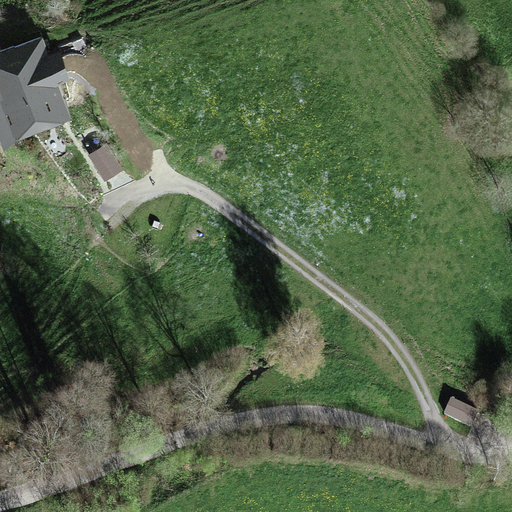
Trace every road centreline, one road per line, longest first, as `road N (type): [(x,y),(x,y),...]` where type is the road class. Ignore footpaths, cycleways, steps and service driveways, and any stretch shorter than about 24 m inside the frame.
road 1 (unclassified): [(0,501),(257,418),(355,409),(486,456),(511,457)]
road 2 (track): [(435,438),(425,397),(367,322),(195,191),(124,196),(106,215)]
